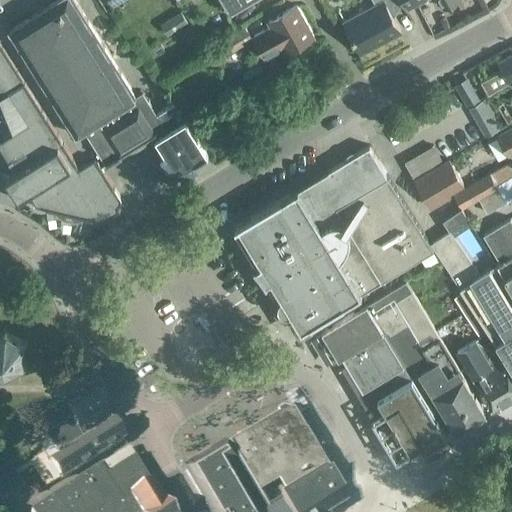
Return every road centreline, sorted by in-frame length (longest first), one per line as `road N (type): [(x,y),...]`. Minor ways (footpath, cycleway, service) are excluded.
road 1 (residential): [(72,278),(365,98)]
road 2 (residential): [(386,501),(324,396),(284,370),(240,374),(147,428)]
road 3 (residential): [(147,428),(89,334),(72,278)]
road 4 (residential): [(365,98),(511,16)]
road 5 (residential): [(386,501),(511,421)]
